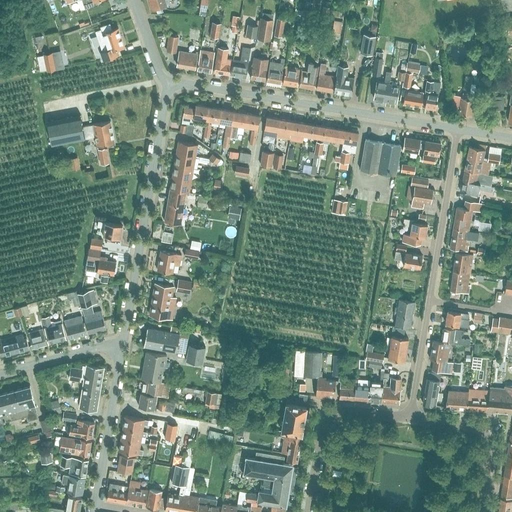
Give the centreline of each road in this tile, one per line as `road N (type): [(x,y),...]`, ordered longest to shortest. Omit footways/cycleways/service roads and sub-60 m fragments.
road 1 (tertiary): [(460,130),(168,81)]
road 2 (residential): [(412,416),(460,130)]
road 3 (residential): [(121,348),(168,81)]
road 4 (residential): [(412,416),(349,409),(330,416),(308,511)]
road 5 (residential): [(480,511),(488,437),(475,425),(412,416)]
road 6 (residential): [(94,501),(121,348)]
road 7 (residential): [(0,372),(121,348)]
